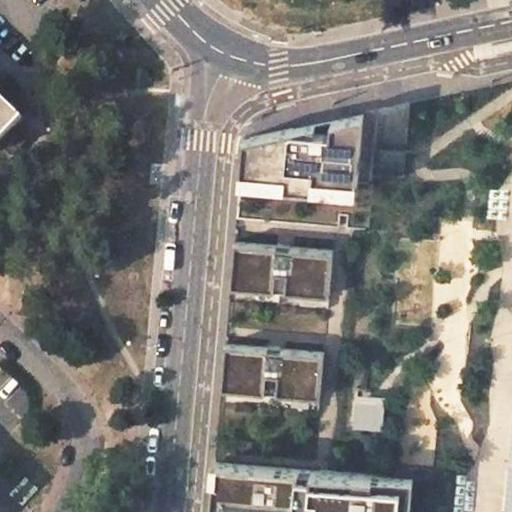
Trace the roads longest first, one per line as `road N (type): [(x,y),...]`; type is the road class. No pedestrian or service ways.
road 1 (tertiary): [(168,511),(202,140)]
road 2 (tertiary): [(511,22),(317,62),(229,57)]
road 3 (residential): [(0,332),(65,394),(78,431),(63,511)]
